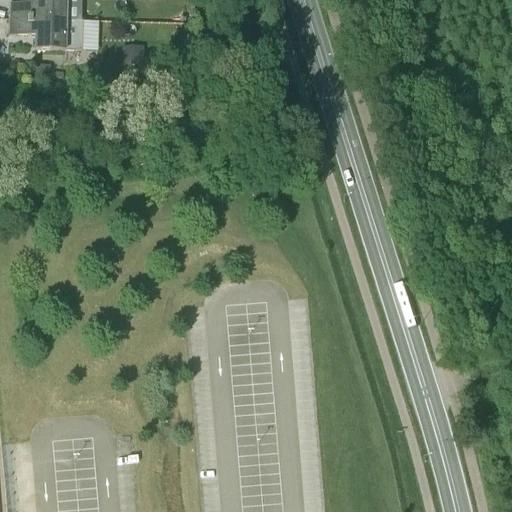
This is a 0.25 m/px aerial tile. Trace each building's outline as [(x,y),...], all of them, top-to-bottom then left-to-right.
[(66,0),(34,0),(34,6),(9,4),(9,21),(65,22),(66,0)] [(201,12),(191,12),(191,21),(201,21),(201,12)] [(81,23),(65,22),(9,21),(9,37),(33,38),(33,52),(64,53),(64,52),(81,52),(81,23)] [(137,50),(118,50),(118,63),(137,63),(137,50)] [(48,66),(32,66),(32,79),(48,79),(48,66)]
